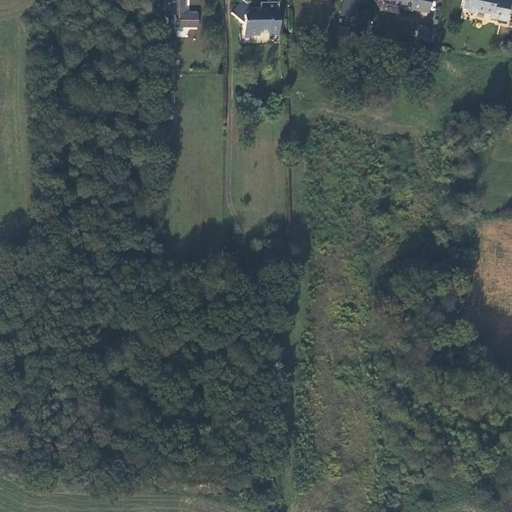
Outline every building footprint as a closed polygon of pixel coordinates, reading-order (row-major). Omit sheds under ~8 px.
[(181,0),(163,0),(163,18),(171,18),(171,30),(193,30),(194,17),(181,17),(181,0)] [(351,0),(339,0),(337,15),(348,17),(351,0)] [(394,7),(396,9),(409,12),(410,10),(424,13),(426,0),(377,0),(380,4),(394,7)] [(460,0),(459,8),(463,9),(464,12),(470,13),(473,11),(487,14),(487,17),(503,20),(507,2),(499,0),(460,0)] [(276,37),(276,4),(266,4),(258,4),(258,12),(251,12),(238,2),(228,16),(241,26),(240,37),(252,36),(252,33),(264,33),(266,33),(266,37),(276,37)] [(346,28),(335,25),(334,31),(345,34),(346,28)] [(432,31),(412,27),(409,41),(430,45),(432,31)] [(160,113),(173,113),(174,71),(161,70),(160,113)] [(242,257),(221,258),(221,268),(242,268),(242,257)]
